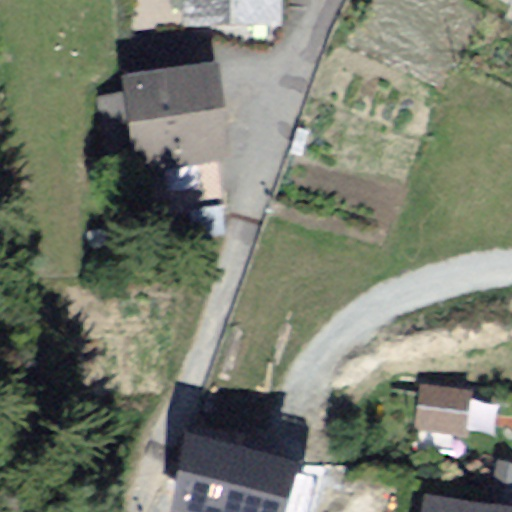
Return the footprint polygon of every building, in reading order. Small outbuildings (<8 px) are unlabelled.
[(270,41),(270,0),(177,0),(177,40),(270,41)] [(213,169),(204,75),(114,83),(116,99),(93,101),(98,141),(122,156),(124,178),(213,169)] [(460,396),(414,391),(409,435),(455,440),(460,396)] [(246,511),(257,461),(180,446),(166,511),(246,511)] [(481,511),(416,502),(414,511),(481,511)]
